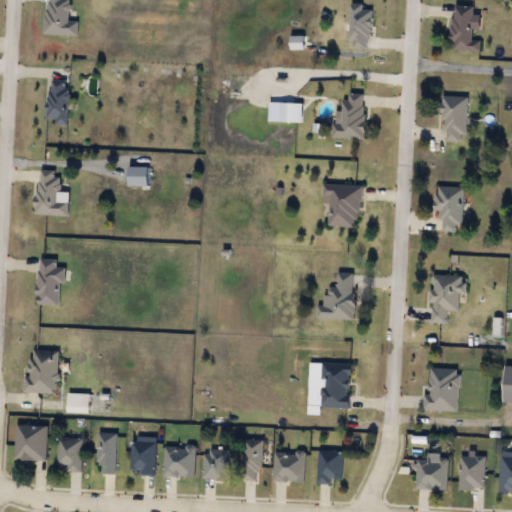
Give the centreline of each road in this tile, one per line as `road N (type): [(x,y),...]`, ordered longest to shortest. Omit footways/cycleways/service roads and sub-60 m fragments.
road 1 (residential): [(411,0),(392,438),(358,511)]
road 2 (residential): [(263,511),(54,503),(0,484)]
road 3 (residential): [(0,181),(8,0)]
